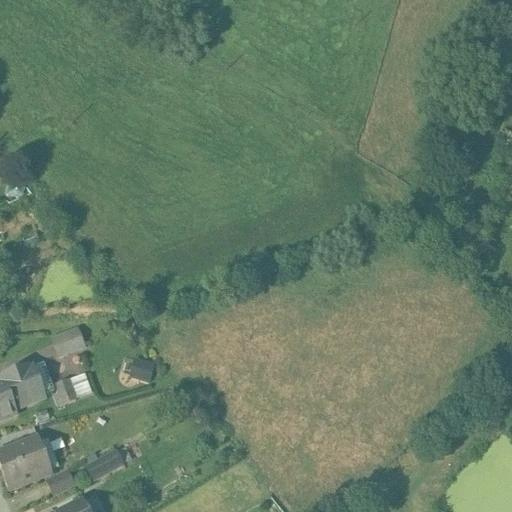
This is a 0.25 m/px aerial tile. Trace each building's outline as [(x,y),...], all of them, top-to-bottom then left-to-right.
[(58,357),(59,357),(83,348),(76,332),(52,341),(58,357)] [(132,357),(125,375),(149,383),(155,365),(132,357)] [(0,422),(14,417),(12,411),(42,400),(31,369),(0,380),(0,383),(1,385),(0,386),(0,422)] [(53,397),(56,406),(56,407),(57,409),(75,402),(67,382),(54,386),(57,395),(53,397)] [(0,471),(8,492),(22,487),(51,476),(47,466),(55,463),(47,442),(39,445),(37,440),(0,454),(0,471)] [(131,461),(125,450),(125,449),(116,454),(122,466),(131,461)] [(92,483),(121,468),(123,467),(115,453),(86,468),(85,469),(92,483)] [(73,487),(72,484),(67,473),(45,483),(52,497),(73,487)] [(86,511),(81,502),(61,511),(86,511)] [(106,511),(102,503),(86,511),(106,511)]
